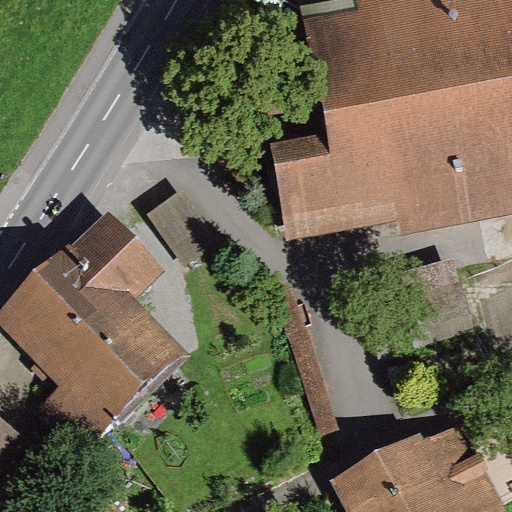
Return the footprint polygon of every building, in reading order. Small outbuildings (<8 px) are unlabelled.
[(318,140),(262,148),(277,246),(384,223),(386,236),(511,213),(511,0),(379,0),(293,15),(318,140)] [(152,213),(189,262),(223,237),(185,188),(152,213)] [(113,208),(4,315),(72,385),(47,409),(87,449),(187,351),(136,299),(170,266),(113,208)] [(0,429),(0,463),(15,440),(0,429)] [(420,443),(333,491),(345,511),(508,511),(462,429),(424,450),(420,443)]
